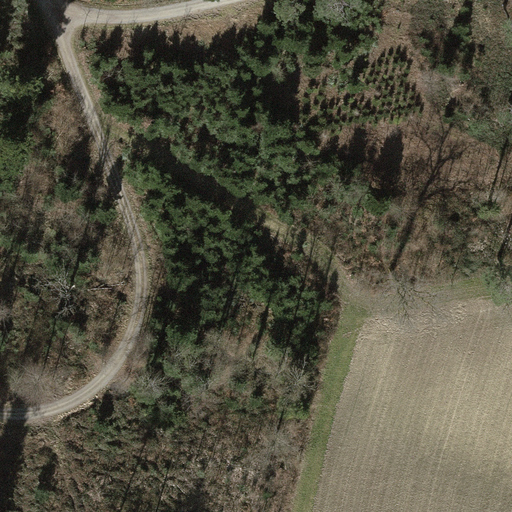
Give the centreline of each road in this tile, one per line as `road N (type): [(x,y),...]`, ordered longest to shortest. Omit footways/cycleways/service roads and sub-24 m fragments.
road 1 (track): [(47,4),(138,245),(140,319),(107,378),(64,405),(0,415)]
road 2 (track): [(91,120),(323,254),(373,317)]
road 3 (track): [(217,0),(106,15),(47,4)]
